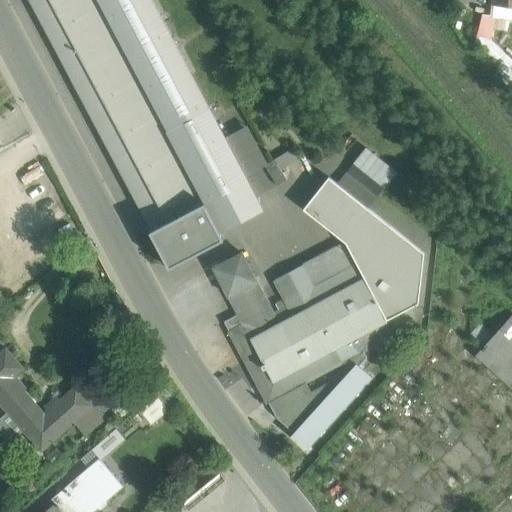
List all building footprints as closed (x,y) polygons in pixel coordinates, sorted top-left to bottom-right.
[(166,131),(96,0),(30,0),(152,229),(203,202),(166,131)] [(210,107),(153,0),(96,0),(166,131),(210,107)] [(258,198),(210,107),(166,131),(203,202),(204,202),(214,221),(258,198)] [(266,162),(248,127),(227,138),(245,174),(266,162)] [(348,166),(378,193),(398,172),(368,144),(348,166)] [(294,148),(275,159),(280,167),(299,156),(294,148)] [(275,159),(265,165),(277,185),(287,180),(280,167),(275,159)] [(411,307),(418,303),(424,252),(329,176),(303,209),(345,242),(274,280),(285,299),(275,303),(279,310),(274,313),(242,252),(213,267),(243,324),(229,331),(267,402),(269,402),(305,382),(306,383),(344,362),(344,361),(363,351),(418,322),(411,307)] [(152,229),(149,231),(169,267),(223,239),(214,221),(204,202),(152,229)] [(511,313),(483,346),(511,371),(511,313)] [(44,414),(12,377),(22,368),(6,349),(0,353),(0,401),(8,411),(0,418),(0,427),(11,440),(24,429),(41,449),(74,421),(92,405),(76,386),(44,414)] [(331,381),(311,392),(306,383),(305,382),(269,402),(277,417),(294,432),(291,435),(307,450),(372,377),(359,365),(367,357),(363,351),(344,361),(344,362),(346,365),(331,381)] [(164,387),(138,409),(139,410),(151,423),(168,409),(176,402),(164,387)] [(92,405),(74,421),(86,434),(104,418),(92,405)] [(107,454),(124,435),(116,428),(99,447),(107,454)] [(99,458),(52,499),(56,503),(64,511),(93,511),(123,486),(99,458)] [(45,511),(64,511),(56,503),(45,511)]
